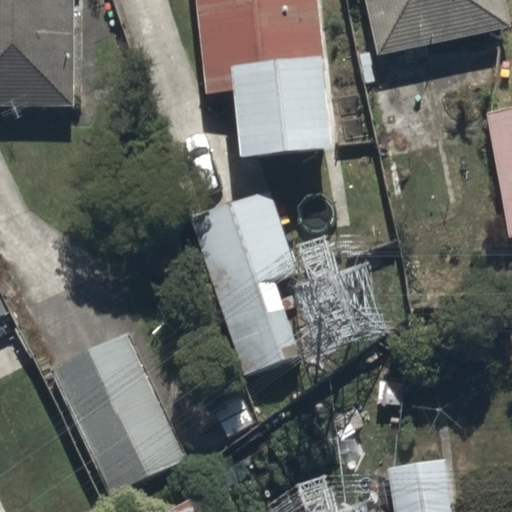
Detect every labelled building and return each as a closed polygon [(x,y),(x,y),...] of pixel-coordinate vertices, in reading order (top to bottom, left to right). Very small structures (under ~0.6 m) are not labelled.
[(0,0),(0,127),(80,127),(79,0),(0,0)] [(322,0),(194,0),(206,119),(236,116),(244,197),(341,187),(322,0)] [(361,0),(377,78),(511,50),(511,18),(508,0),(361,0)] [(511,259),(511,126),(484,132),(510,260),(511,259)] [(276,209),(198,234),(249,393),(305,375),(279,295),(302,288),(276,209)] [(0,303),(0,340),(14,335),(0,303)] [(132,347),(51,384),(109,511),(117,511),(192,478),(132,347)] [(454,511),(448,475),(389,485),(393,511),(454,511)]
